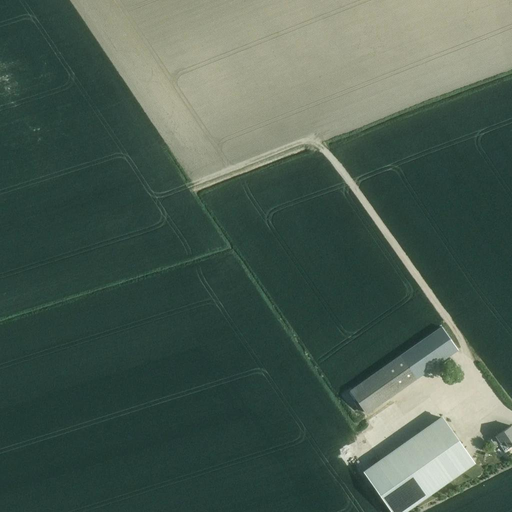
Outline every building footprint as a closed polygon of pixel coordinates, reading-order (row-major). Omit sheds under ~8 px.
[(351,389),(367,412),(417,378),(416,378),(458,349),(442,326),(351,389)] [(402,434),(440,412),(436,404),(432,407),(428,400),(407,412),(401,403),(394,407),(398,415),(391,419),(388,415),(384,417),(387,423),(394,420),(402,434)] [(390,511),(401,511),(473,461),(443,418),(364,474),(390,511)] [(508,448),(507,447),(511,443),(511,427),(510,425),(490,439),(494,446),(498,444),(503,452),(508,448)] [(374,450),(384,441),(377,434),(368,443),(374,450)]
